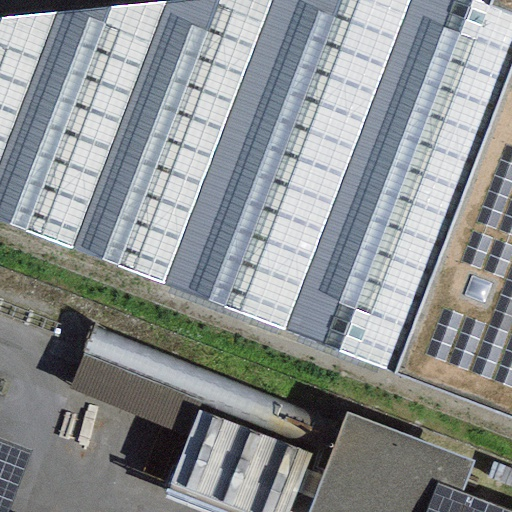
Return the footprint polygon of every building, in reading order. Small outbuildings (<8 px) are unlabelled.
[(0,222),(163,285),(272,0),(215,0),(0,20),(0,222)] [(511,0),(272,0),(163,285),(511,418),(511,0)] [(340,423),(93,328),(81,359),(87,361),(76,389),(187,433),(198,405),(327,455),(340,423)] [(311,457),(199,414),(169,490),(227,511),(291,511),(298,495),(317,503),(326,478),(305,470),(311,457)] [(318,511),(447,511),(465,466),(353,423),(318,511)] [(0,511),(1,511),(26,451),(0,440),(0,511)]
